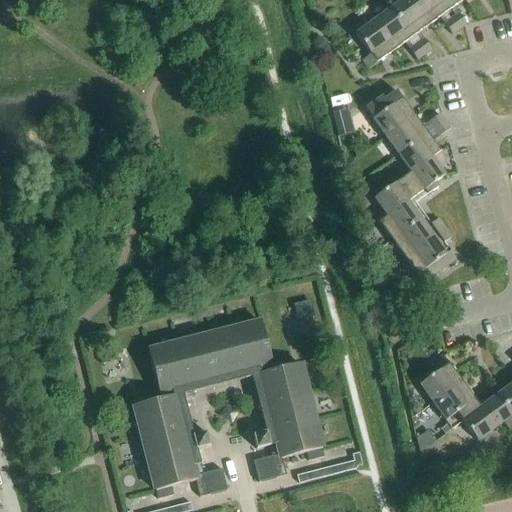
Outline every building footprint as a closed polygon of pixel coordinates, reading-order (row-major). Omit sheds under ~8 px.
[(409,0),(403,0),(390,10),(411,39),(429,27),(409,0)] [(409,0),(429,27),(446,14),(435,0),(409,0)] [(435,0),(446,14),(464,1),(463,0),(435,0)] [(393,52),(411,39),(390,10),(372,23),(393,52)] [(458,15),(451,20),(459,31),(466,26),(458,15)] [(459,31),(451,20),(443,26),(451,36),(459,31)] [(368,70),(393,52),(372,23),(354,36),(369,56),(362,62),(368,70)] [(423,56),(431,51),(423,40),(416,46),(423,56)] [(416,46),(408,51),(416,62),(423,56),(416,46)] [(385,139),(414,118),(395,92),(383,101),(380,98),(364,110),(372,121),(385,139)] [(331,115),(337,137),(348,134),(342,111),(331,115)] [(444,122),(439,115),(428,123),(434,130),(444,122)] [(414,118),(385,139),(397,157),(427,135),(414,118)] [(444,122),(434,130),(439,137),(445,132),(450,129),(444,122)] [(427,135),(397,157),(410,174),(439,153),(427,135)] [(402,179),(415,197),(444,177),(437,167),(445,161),(439,153),(410,174),(402,179)] [(378,224),(407,203),(415,197),(402,179),(373,200),(380,210),(372,216),(378,224)] [(420,221),(407,203),(378,224),(390,242),(420,221)] [(403,259),(432,238),(420,221),(390,242),(403,259)] [(442,227),(438,221),(430,226),(434,232),(442,227)] [(439,239),(447,233),(442,227),(434,232),(439,239)] [(451,239),(447,233),(439,239),(443,245),(451,239)] [(432,238),(403,259),(416,277),(423,272),(429,268),(436,263),(443,258),(445,256),(432,238)] [(449,253),(445,256),(443,258),(448,266),(455,261),(449,253)] [(448,266),(443,258),(436,263),(442,271),(448,266)] [(436,263),(429,268),(435,275),(442,271),(436,263)] [(435,275),(429,268),(423,272),(428,280),(435,275)] [(423,272),(416,277),(421,285),(428,280),(423,272)] [(171,398),(131,408),(152,493),(196,482),(200,499),(227,492),(222,471),(200,476),(194,451),(208,447),(205,433),(190,437),(180,396),(252,377),(266,432),(251,436),(255,450),(269,446),(272,458),(253,463),(258,484),(285,477),(281,461),(323,450),(301,365),(261,375),(259,367),(270,365),(260,323),(147,351),(158,393),(169,390),(171,398)] [(419,387),(432,404),(461,383),(442,358),(434,364),(439,372),(419,387)] [(461,383),(432,404),(445,422),(455,414),(474,401),(461,383)] [(511,418),(511,385),(496,397),(511,417),(511,418)] [(455,414),(461,422),(476,443),(503,423),(511,417),(496,397),(479,409),(474,401),(455,414)] [(450,430),(461,422),(455,414),(445,422),(450,430)] [(509,431),(511,429),(511,418),(511,417),(503,423),(509,431)] [(354,462),(343,465),(345,473),(356,470),(354,462)] [(333,476),(345,473),(343,465),(331,468),(333,476)] [(319,471),(321,479),(333,476),(331,468),(319,471)] [(310,482),(321,479),(319,471),(308,474),(310,482)] [(298,485),(310,482),(308,474),(296,477),(298,485)]
